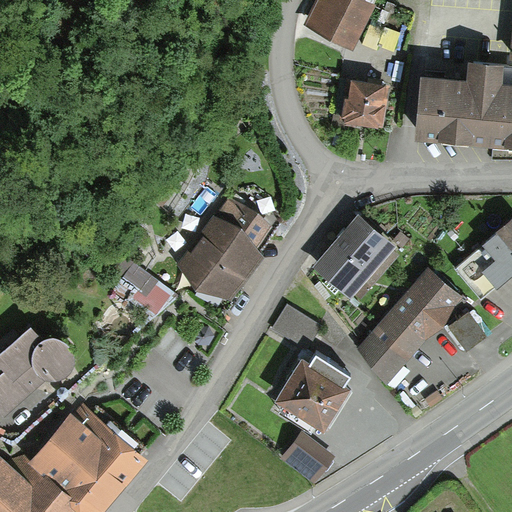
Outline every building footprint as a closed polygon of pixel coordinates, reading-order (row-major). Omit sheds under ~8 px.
[(312,0),(303,19),(352,44),(374,0),(312,0)] [(419,63),(413,131),(511,139),(511,35),(510,52),(468,48),(466,68),(419,63)] [(389,80),(346,72),(339,113),(381,121),(389,80)] [(269,220),(227,192),(179,263),(231,298),(264,249),(254,242),(269,220)] [(359,209),(313,262),(348,292),(394,238),(359,209)] [(511,214),(455,262),(482,293),(511,267),(511,214)] [(180,292),(135,261),(118,285),(156,313),(180,292)] [(463,290),(427,261),(356,342),(388,379),(463,290)] [(269,327),(298,346),(312,325),(283,306),(269,327)] [(471,307),(447,323),(464,348),(488,332),(471,307)] [(0,402),(5,408),(47,370),(57,371),(68,366),(73,357),(73,344),(70,335),(59,327),(49,328),(41,331),(31,320),(0,347),(0,402)] [(348,381),(301,354),(279,392),(325,419),(348,381)] [(95,511),(147,451),(90,402),(83,410),(72,400),(19,463),(0,446),(0,511),(95,511)] [(327,455),(299,432),(278,457),(305,480),(327,455)]
